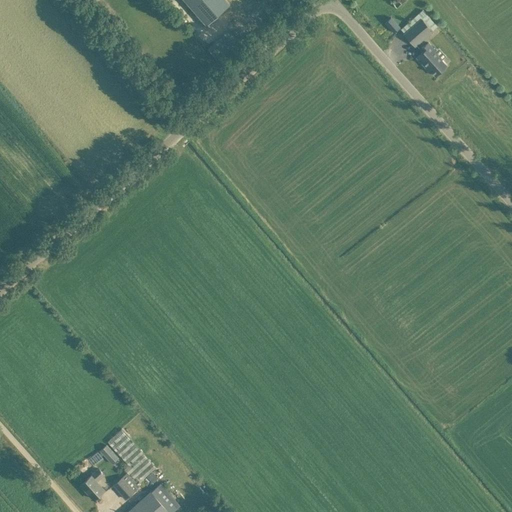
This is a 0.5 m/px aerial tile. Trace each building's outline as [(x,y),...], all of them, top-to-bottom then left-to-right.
[(225,0),(183,0),(206,25),(229,4),(225,0)] [(401,28),(405,33),(404,34),(415,46),(437,26),(426,14),(422,9),(401,28)] [(394,32),(400,27),(391,17),(385,22),(394,32)] [(436,50),(428,42),(420,49),(422,52),(417,57),(426,67),(428,66),(435,75),(447,65),(434,51),(436,50)] [(156,467),(122,429),(108,441),(129,465),(125,469),(138,483),(156,467)] [(107,444),(100,450),(112,463),(119,457),(107,444)] [(494,461),(488,454),(475,464),(481,472),(494,461)] [(99,468),(89,477),(81,484),(94,499),(104,490),(96,482),(104,475),(99,468)] [(141,486),(138,483),(137,483),(128,473),(114,485),(126,499),(141,486)] [(161,482),(152,491),(151,491),(126,511),(171,511),(180,504),(161,482)]
